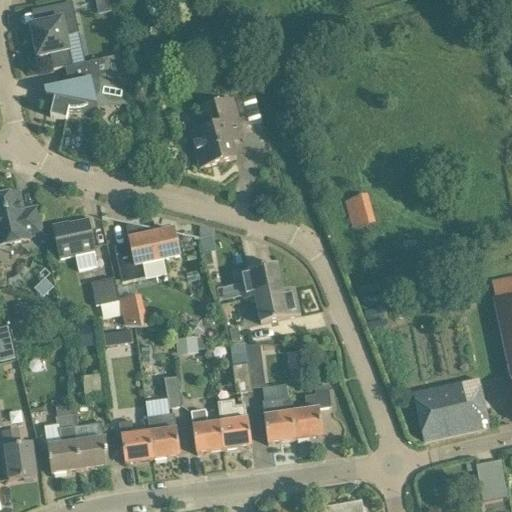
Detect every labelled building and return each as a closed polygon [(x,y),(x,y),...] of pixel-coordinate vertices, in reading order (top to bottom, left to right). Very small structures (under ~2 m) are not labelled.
[(108,0),(95,0),(99,16),(111,13),(108,0)] [(38,37),(33,38),(38,60),(70,53),(66,38),(79,36),(72,4),(51,9),(54,23),(35,27),(38,37)] [(105,61),(65,70),(69,86),(44,91),(46,99),(55,101),(51,119),(67,123),(69,112),(76,112),(82,111),(88,108),(98,111),(96,102),(100,95),(102,88),(102,80),(109,79),(105,61)] [(191,135),(200,170),(236,161),(230,139),(242,136),(233,101),(204,109),(207,122),(203,123),(205,131),(191,135)] [(109,161),(118,171),(132,160),(123,149),(109,161)] [(368,194),(344,201),(353,231),(377,224),(368,194)] [(0,199),(0,248),(9,246),(29,242),(28,239),(43,236),(37,209),(20,213),(17,202),(20,201),(19,195),(0,199)] [(88,222),(54,230),(58,249),(60,262),(75,259),(75,260),(76,260),(79,274),(98,269),(88,222)] [(177,248),(179,237),(158,232),(157,236),(146,238),(145,229),(126,225),(126,226),(131,251),(117,254),(116,250),(114,250),(122,286),(146,281),(143,267),(179,259),(177,248)] [(213,238),(200,241),(203,257),(211,255),(216,254),(213,238)] [(211,255),(203,257),(206,268),(214,267),(211,255)] [(277,267),(238,275),(244,303),(283,293),(277,267)] [(91,285),(97,309),(120,304),(115,280),(91,285)] [(495,301),(511,384),(511,280),(492,285),(496,301),(495,301)] [(295,291),(256,300),(261,326),(300,318),(295,291)] [(437,312),(466,306),(463,291),(434,297),(437,312)] [(125,328),(148,330),(141,298),(120,304),(125,328)] [(13,308),(16,320),(31,317),(29,305),(13,308)] [(87,345),(98,344),(95,322),(74,324),(77,341),(87,345)] [(8,329),(0,331),(0,364),(16,361),(8,329)] [(237,330),(230,332),(232,343),(241,344),(237,330)] [(115,335),(104,336),(106,349),(117,348),(115,335)] [(178,342),(179,358),(199,356),(198,341),(178,342)] [(246,347),(230,345),(234,369),(248,368),(246,347)] [(259,345),(246,345),(252,393),(265,391),(259,345)] [(305,354),(288,355),(290,373),(307,371),(305,354)] [(252,393),(248,368),(234,369),(236,394),(252,393)] [(165,382),(170,411),(183,409),(178,380),(165,382)] [(414,396),(424,445),(489,431),(485,412),(479,382),(414,396)] [(293,416),(292,416),(296,443),(323,439),(320,412),(332,410),(329,388),(315,390),(316,397),(305,399),(307,414),(293,416)] [(293,416),(291,401),(263,405),(265,420),(264,420),(268,447),(296,443),(292,416),(293,416)] [(217,405),(220,426),(224,453),(252,449),(248,422),(246,408),(235,409),(235,403),(217,405)] [(224,453),(220,426),(208,428),(206,413),(191,415),(193,430),(197,457),(224,453)] [(91,416),(74,418),(76,431),(93,428),(91,416)] [(76,431),(74,418),(57,420),(58,434),(60,434),(76,432),(76,431)] [(148,421),(149,436),(153,463),(181,459),(177,432),(176,432),(174,418),(148,421)] [(153,463),(149,436),(134,438),(132,423),(120,425),(122,440),(125,467),(153,463)] [(3,434),(9,483),(37,479),(33,446),(21,448),(19,432),(3,434)] [(78,445),(76,432),(60,434),(62,447),(48,449),(52,477),(81,473),(78,445)] [(106,441),(78,445),(81,473),(110,469),(106,441)] [(501,463),(476,468),(483,504),(508,499),(501,463)]
